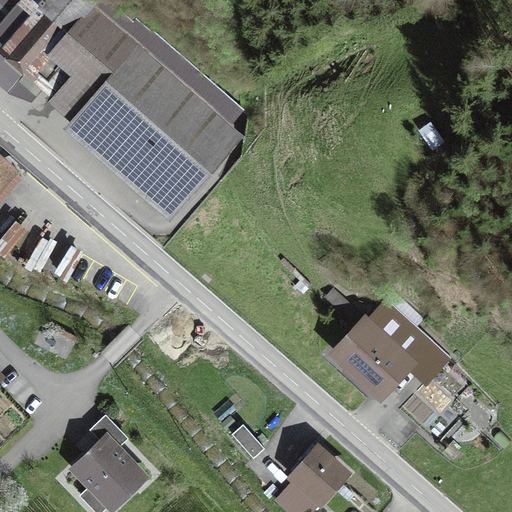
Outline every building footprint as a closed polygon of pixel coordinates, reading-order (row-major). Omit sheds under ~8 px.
[(240,107),(138,20),(134,25),(98,0),(96,0),(96,2),(93,0),(0,0),(0,71),(17,86),(31,70),(51,87),(71,64),(81,72),(57,101),(173,202),(220,147),(227,122),(240,107)] [(0,183),(12,169),(0,158),(0,183)] [(381,392),(409,362),(428,380),(449,357),(427,336),(426,338),(384,299),(337,351),(381,392)] [(141,475),(115,448),(126,437),(105,415),(91,429),(104,441),(76,468),(111,504),(141,475)] [(243,423),(232,433),(253,458),(264,448),(243,423)] [(298,480),(289,491),(311,511),(345,472),(318,449),(303,466),(298,462),(293,468),(297,472),(294,476),(298,480)]
